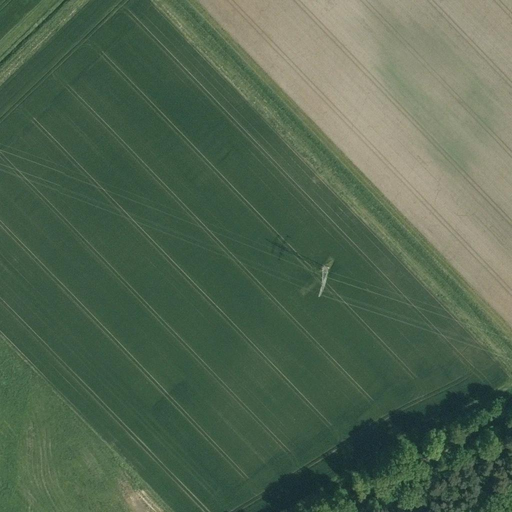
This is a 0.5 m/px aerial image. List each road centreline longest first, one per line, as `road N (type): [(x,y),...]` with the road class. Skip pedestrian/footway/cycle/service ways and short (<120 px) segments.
road 1 (track): [(475,440),(428,371),(366,306),(5,181)]
road 2 (unclassified): [(358,511),(511,418)]
